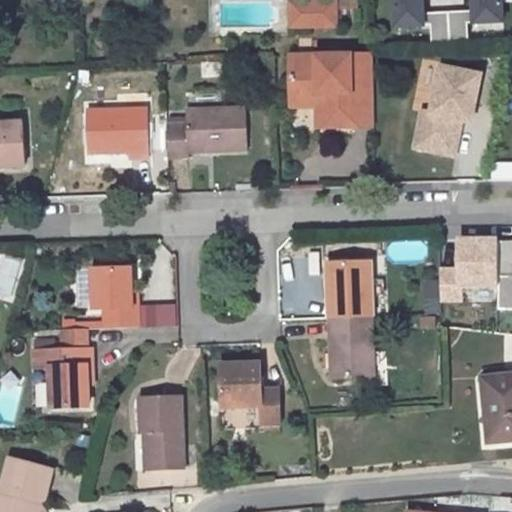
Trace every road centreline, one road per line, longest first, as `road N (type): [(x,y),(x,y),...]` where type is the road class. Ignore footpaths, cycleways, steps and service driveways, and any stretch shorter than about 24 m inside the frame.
road 1 (residential): [(206,511),(227,496),(468,474),(511,481)]
road 2 (residential): [(183,210),(188,315),(206,328),(227,328),(245,324),(259,301),(256,208)]
road 3 (residential): [(256,208),(511,204)]
road 4 (residential): [(0,213),(183,210)]
